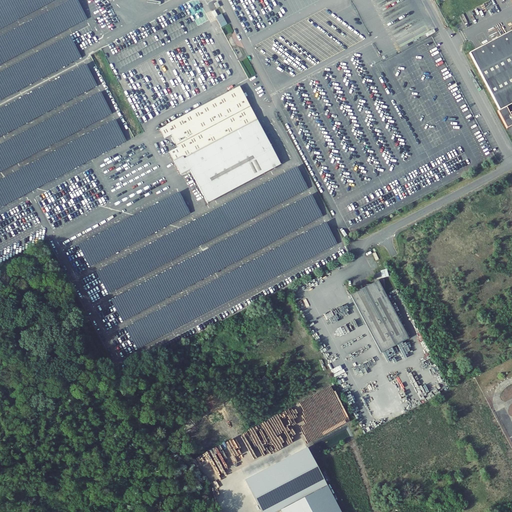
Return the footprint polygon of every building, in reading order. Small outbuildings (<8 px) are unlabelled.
[(221,14),(215,18),(221,28),(227,25),(221,14)] [(511,29),(468,53),(499,110),(497,111),(507,128),(511,125),(511,117),(506,106),(511,102),(511,29)] [(183,157),(187,165),(188,165),(223,146),(260,127),(239,87),(166,125),(166,126),(161,129),(166,139),(171,136),(177,148),(169,152),(174,162),(183,157)] [(188,165),(187,165),(207,204),(279,166),(260,127),(223,146),(188,165)] [(351,295),(380,353),(408,340),(386,295),(387,295),(384,278),(378,279),(378,282),(363,284),(363,289),(351,295)] [(280,511),(340,511),(327,486),(280,511)]
